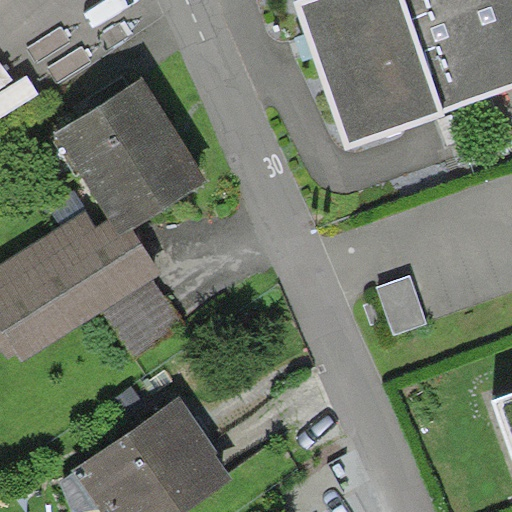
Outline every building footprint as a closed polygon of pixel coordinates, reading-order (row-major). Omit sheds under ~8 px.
[(438,116),(436,109),(511,82),(511,0),(302,0),(298,1),(311,40),(348,147),(438,116)] [(178,137),(142,82),(55,141),(112,222),(122,239),(133,232),(208,182),(178,137)] [(112,222),(99,230),(89,214),(0,269),(0,325),(23,362),(104,311),(134,359),(184,328),(154,279),(160,275),(133,232),(122,239),(112,222)] [(410,280),(380,291),(397,335),(427,324),(410,280)] [(511,395),(492,403),(511,458),(511,395)] [(75,511),(107,511),(111,509),(112,511),(193,511),(235,484),(195,426),(182,406),(85,471),(91,479),(83,484),(77,475),(64,483),(75,511)]
